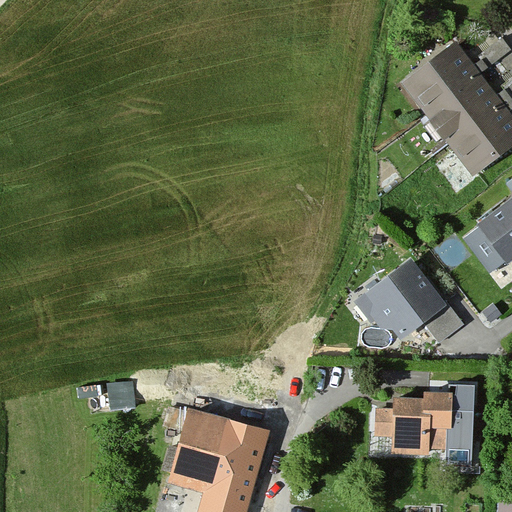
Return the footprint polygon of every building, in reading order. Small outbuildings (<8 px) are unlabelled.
[(511,126),(453,47),(398,89),(471,181),(511,147),(511,126)] [(511,81),(497,93),(511,113),(511,81)] [(511,180),(503,187),(511,199),(511,180)] [(511,205),(508,201),(470,229),(499,268),(511,258),(511,205)] [(403,265),(354,302),(386,344),(435,306),(403,265)] [(443,306),(418,327),(436,349),(462,327),(443,306)] [(134,376),(108,377),(108,391),(90,392),(90,406),(135,405),(134,376)] [(417,404),(387,404),(385,459),(425,460),(425,452),(445,452),(445,447),(465,447),(466,393),(443,393),(443,399),(417,398),(417,404)] [(245,511),(266,432),(181,411),(162,486),(200,496),(196,511),(245,511)]
